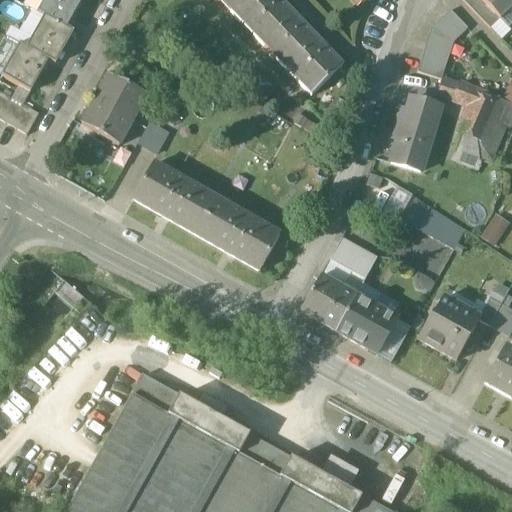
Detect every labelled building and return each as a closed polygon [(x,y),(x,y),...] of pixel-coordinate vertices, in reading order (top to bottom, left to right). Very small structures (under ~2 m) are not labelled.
[(83,0),(49,0),(50,1),(48,0),(45,0),(37,16),(48,22),(66,32),(84,0),(83,0)] [(220,0),(219,2),(242,26),(268,0),(220,0)] [(275,0),(268,0),(242,26),(264,49),(295,20),(275,0)] [(487,10),(477,0),(466,0),(463,3),(478,18),(487,10)] [(511,0),(477,0),(487,10),(495,19),(511,2),(511,0)] [(467,31),(450,14),(429,33),(418,75),(441,82),(442,79),(453,46),(467,31)] [(295,20),(264,49),(287,73),(318,44),(295,20)] [(66,32),(48,22),(40,36),(36,33),(26,51),(48,63),(56,67),(73,36),(66,32)] [(318,44),(287,73),(311,98),(341,69),(318,44)] [(48,63),(26,51),(23,49),(15,63),(11,61),(1,78),(31,95),(48,63)] [(126,69),(119,83),(139,94),(147,81),(126,69)] [(146,99),(109,78),(95,103),(132,124),(146,99)] [(505,102),(442,79),(441,82),(435,98),(471,112),(454,157),(462,161),(464,156),(481,162),(505,102)] [(0,123),(5,126),(17,106),(7,100),(0,111),(0,123)] [(132,124),(95,103),(81,128),(118,149),(132,124)] [(439,113),(410,104),(400,135),(429,144),(439,113)] [(16,132),(28,111),(17,106),(5,126),(16,132)] [(26,138),(38,117),(28,111),(16,132),(26,138)] [(168,137),(149,126),(138,146),(157,156),(168,137)] [(429,144),(400,135),(391,167),(420,176),(429,144)] [(216,203),(153,168),(133,202),(196,238),(216,203)] [(464,234),(410,199),(397,222),(452,254),(464,234)] [(278,239),(216,203),(196,238),(258,274),(278,239)] [(479,239),(494,247),(507,223),(493,215),(479,239)] [(376,261),(341,241),(329,263),(348,273),(364,282),(376,261)] [(364,282),(348,273),(343,283),(359,291),(364,282)] [(354,300),(319,280),(299,315),(335,334),(354,300)] [(398,306),(362,286),(354,300),(390,320),(398,306)] [(390,320),(354,300),(335,334),(377,358),(396,323),(390,320)] [(442,302),(433,318),(432,318),(418,342),(455,363),(478,323),(478,322),(442,302)] [(489,302),(478,322),(478,323),(489,329),(489,328),(500,309),(489,302)] [(511,333),(511,315),(500,309),(489,328),(509,339),(511,333)] [(511,358),(502,353),(484,386),(511,401),(511,358)] [(381,511),(142,378),(130,398),(332,511),(381,511)] [(130,400),(67,511),(332,511),(130,398),(129,399),(130,400)] [(396,480),(382,506),(391,510),(404,484),(396,480)]
